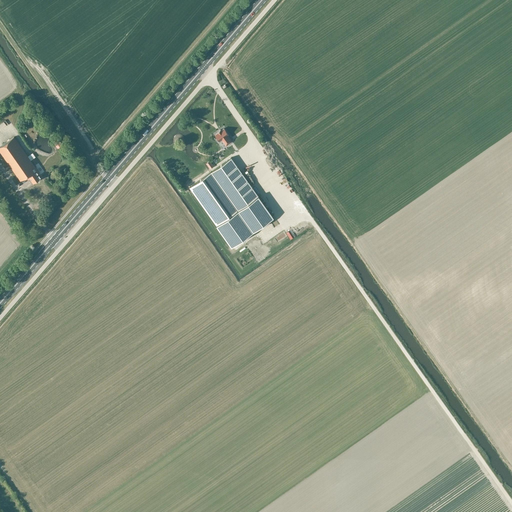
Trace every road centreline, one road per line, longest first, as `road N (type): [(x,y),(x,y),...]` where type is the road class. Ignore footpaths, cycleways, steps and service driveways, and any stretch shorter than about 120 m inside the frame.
road 1 (unclassified): [(0,317),(274,0)]
road 2 (primary): [(0,303),(262,0)]
road 3 (unknown): [(203,67),(301,217)]
